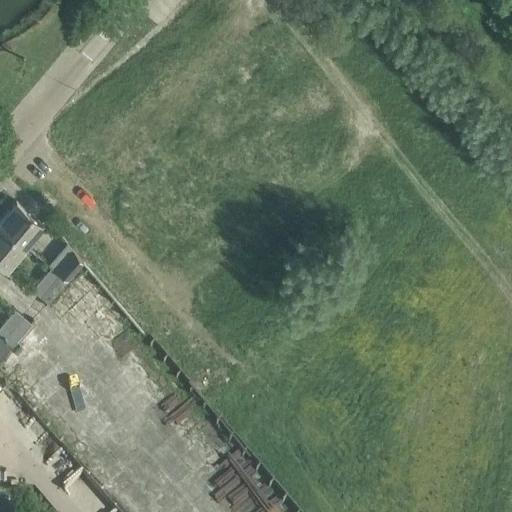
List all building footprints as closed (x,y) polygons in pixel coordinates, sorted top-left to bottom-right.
[(16,200),(0,219),(0,224),(23,244),(42,222),(16,200)] [(23,244),(0,224),(0,260),(5,265),(23,244)] [(74,250),(56,272),(59,274),(67,281),(84,262),(74,250)] [(50,267),(31,289),(40,296),(58,274),(56,272),(50,267)] [(58,274),(40,296),(48,303),(67,281),(58,274)] [(0,325),(0,335),(11,345),(30,322),(14,309),(0,325)]
